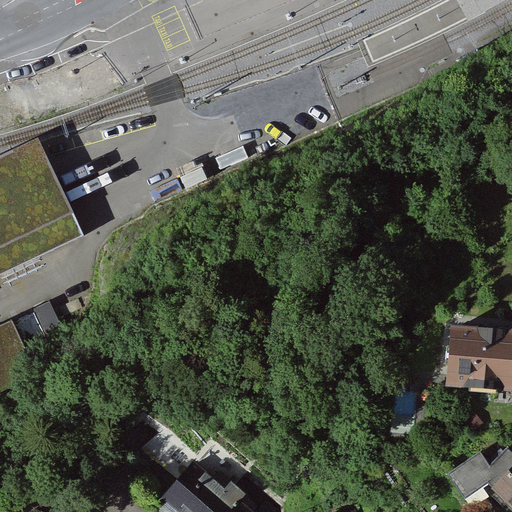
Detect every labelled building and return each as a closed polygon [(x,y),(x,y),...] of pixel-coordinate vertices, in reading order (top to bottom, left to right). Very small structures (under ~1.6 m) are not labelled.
[(458,0),(469,18),(502,0),(458,0)] [(0,273),(83,234),(48,157),(41,140),(0,158),(0,273)] [(49,306),(34,313),(50,346),(64,339),(49,306)] [(34,313),(13,323),(34,366),(55,357),(50,346),(34,313)] [(12,321),(0,326),(0,394),(38,377),(34,366),(13,323),(12,321)] [(511,388),(511,335),(455,331),(451,383),(471,385),(471,391),(497,393),(497,387),(511,388)] [(511,452),(507,448),(499,458),(495,454),(487,461),(480,452),(448,475),(465,499),(488,483),(511,506),(511,452)] [(263,511),(198,457),(164,497),(181,511),(263,511)]
